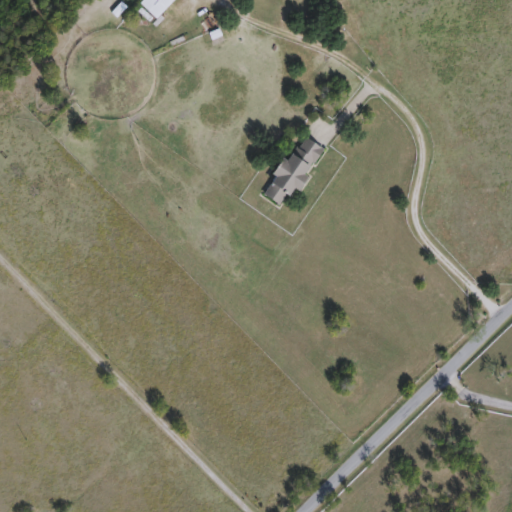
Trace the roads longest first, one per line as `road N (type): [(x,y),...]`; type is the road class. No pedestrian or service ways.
road 1 (residential): [(228,0),(365,70),(405,107),(420,130),(419,225),(503,315)]
road 2 (tertiary): [(303,511),(511,306)]
